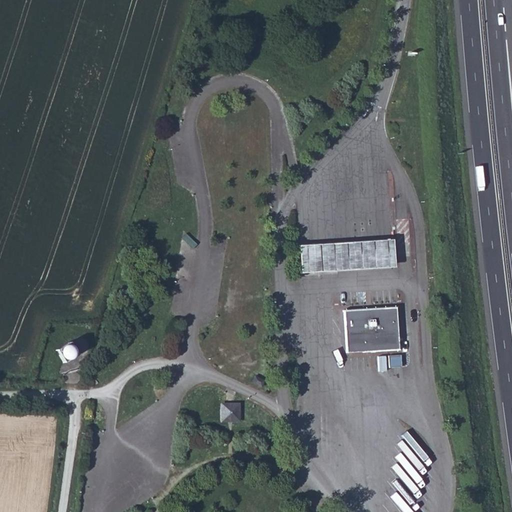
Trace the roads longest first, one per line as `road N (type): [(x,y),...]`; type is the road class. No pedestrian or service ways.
road 1 (trunk): [(469,0),(511,400)]
road 2 (trunk): [(511,196),(494,0)]
road 3 (track): [(63,511),(77,416),(68,400),(0,396)]
